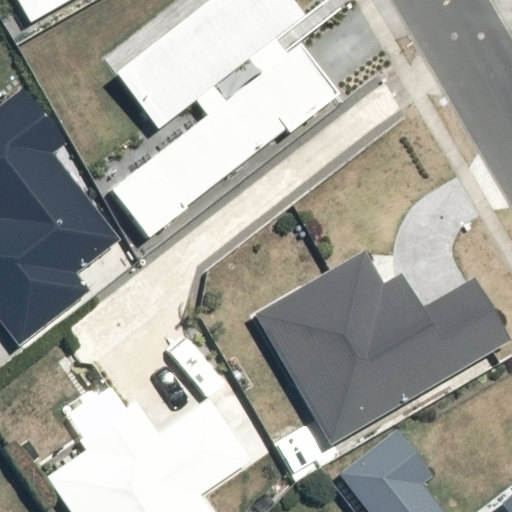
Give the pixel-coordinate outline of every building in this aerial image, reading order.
[(17,0),(35,28),(81,0),(17,0)] [(309,0),(212,0),(120,73),(167,132),(201,105),(209,114),(114,189),(158,244),(350,92),(302,32),(322,16),(309,0)] [(0,105),(0,332),(14,350),(85,295),(72,278),(115,244),(47,158),(60,148),(16,93),(0,105)] [(258,310),(332,440),(511,337),(511,332),(482,279),(427,310),(406,274),(389,284),(368,247),(258,310)] [(82,454),(41,483),(61,511),(205,511),(196,498),(246,463),(205,404),(154,439),(131,406),(75,444),(82,454)] [(406,432),(344,479),(369,511),(511,511),(511,489),(483,511),(451,511),(431,486),(441,477),(406,432)]
